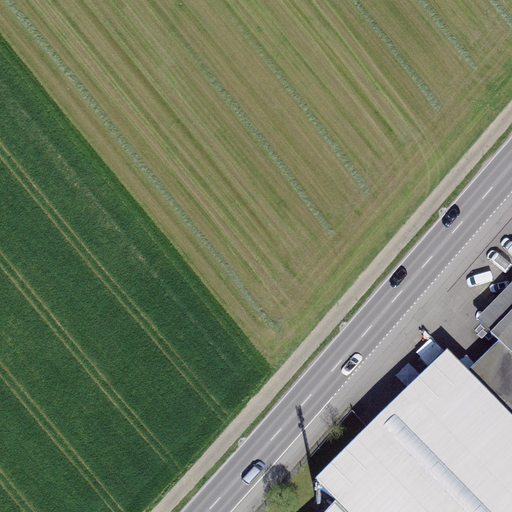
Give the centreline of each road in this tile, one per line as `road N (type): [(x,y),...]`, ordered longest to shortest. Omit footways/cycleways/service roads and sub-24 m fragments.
road 1 (track): [(160,511),(511,108)]
road 2 (primary): [(203,511),(511,166)]
